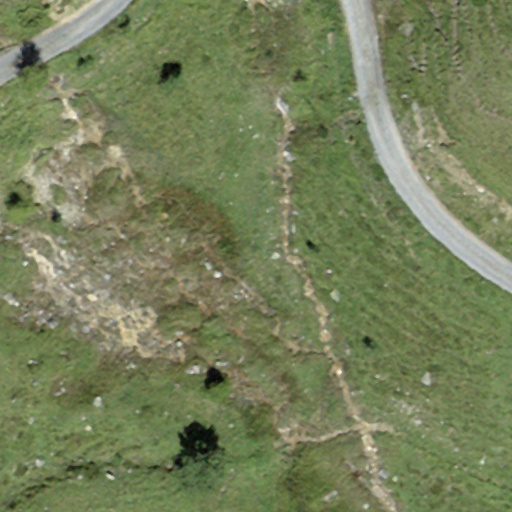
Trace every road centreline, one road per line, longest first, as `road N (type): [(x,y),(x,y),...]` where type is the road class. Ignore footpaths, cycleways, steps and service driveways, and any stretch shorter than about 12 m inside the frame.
road 1 (track): [(511,294),(410,217),(372,136),(336,0)]
road 2 (track): [(149,0),(97,48),(0,96)]
